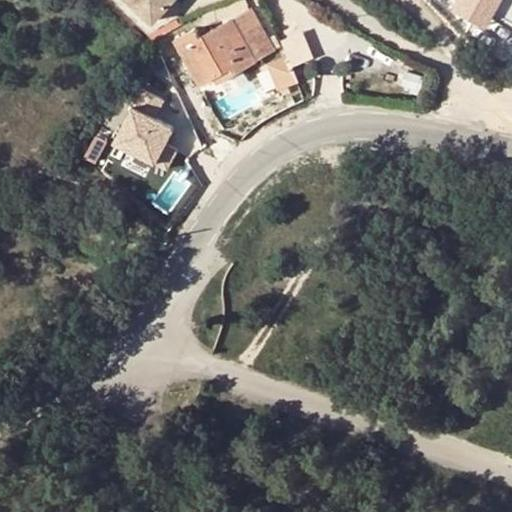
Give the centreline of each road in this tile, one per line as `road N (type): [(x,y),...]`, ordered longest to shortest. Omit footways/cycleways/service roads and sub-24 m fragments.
road 1 (tertiary): [(116,342),(142,319),(243,181),(288,146),(362,124),(511,146)]
road 2 (residential): [(116,342),(511,474)]
road 3 (track): [(337,221),(231,383)]
road 4 (tertiary): [(0,412),(116,342)]
